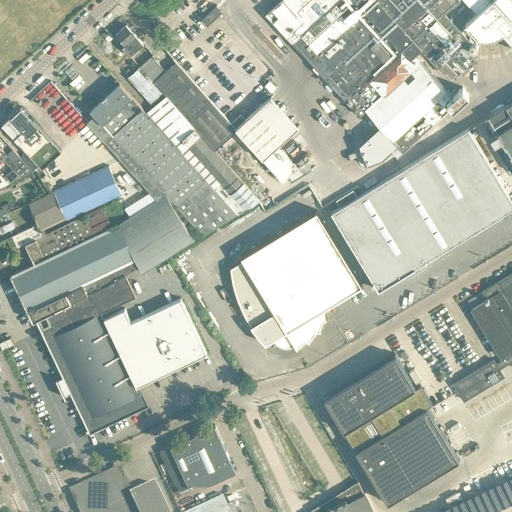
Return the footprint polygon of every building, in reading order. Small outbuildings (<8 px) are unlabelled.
[(511,0),(279,0),(266,13),(292,41),(292,42),(299,49),(300,49),(300,48),(316,33),(325,43),(309,58),(308,58),(308,59),(309,60),(313,64),(314,66),(315,66),(325,77),(360,115),(367,109),(377,121),(381,125),(364,140),(363,141),(359,144),(368,164),(380,159),(383,158),(393,149),(398,155),(404,150),(451,106),(453,108),(469,93),(463,86),(451,97),(419,61),(415,65),(414,64),(409,59),(421,48),(438,66),(444,73),(446,71),(452,77),(457,73),(458,75),(467,66),(463,62),(468,57),(470,60),(477,54),(475,51),(476,50),(477,50),(477,49),(478,48),(478,47),(478,46),(478,45),(478,44),(477,44),(477,43),(476,43),(475,42),(474,42),(469,37),(468,38),(444,12),(457,0),(465,0),(477,12),(465,23),(478,37),(488,38),(496,36),(503,32),(511,41),(511,0)] [(452,8),(456,11),(463,4),(460,1),(452,8)] [(216,4),(202,18),(208,24),(222,11),(217,5),(216,4)] [(465,7),(459,12),(463,16),(469,10),(465,7)] [(138,18),(115,38),(131,56),(139,49),(217,135),(239,115),(232,107),(224,114),(138,18)] [(132,72),(128,77),(151,102),(162,93),(165,96),(154,105),(246,207),(259,199),(215,150),(200,133),(153,82),(146,72),(140,66),(132,72)] [(95,115),(88,122),(158,199),(166,194),(167,194),(203,234),(213,228),(220,224),(237,213),(146,111),(120,82),(119,83),(120,84),(92,110),(91,109),(90,109),(95,115)] [(271,96),(236,128),(237,130),(243,135),(283,180),(298,167),(278,145),(299,126),(271,96)] [(511,101),(488,116),(498,131),(491,135),(499,147),(497,148),(504,159),(505,158),(511,169),(511,101)] [(154,105),(146,111),(237,213),(246,207),(154,105)] [(2,124),(22,147),(42,168),(61,151),(22,108),(21,107),(2,124)] [(331,212),(372,278),(379,289),(389,283),(396,279),(406,272),(413,268),(502,214),(511,207),(511,199),(468,128),(362,193),(357,196),(353,189),(336,199),(340,206),(331,212)] [(0,140),(0,156),(1,158),(12,168),(21,176),(33,171),(12,148),(6,154),(0,147),(4,144),(0,140)] [(39,223),(44,234),(69,222),(68,220),(122,194),(109,165),(29,203),(39,223)] [(12,168),(4,176),(9,182),(21,176),(12,168)] [(0,185),(9,182),(4,176),(0,171),(0,185)] [(113,226),(95,235),(62,250),(35,262),(11,273),(33,320),(35,319),(35,318),(45,314),(92,292),(101,312),(135,296),(135,297),(136,296),(125,274),(139,266),(142,272),(195,240),(166,194),(158,199),(121,222),(113,226)] [(26,243),(35,262),(62,250),(95,235),(113,226),(103,206),(69,222),(44,234),(26,243)] [(244,259),(231,267),(232,272),(232,276),(233,281),(234,285),(235,289),(237,293),(238,298),(240,303),(243,310),(249,320),(251,324),(256,330),(262,338),(266,343),(274,338),(275,340),(277,342),(279,343),(278,346),(287,348),(288,345),(290,345),(293,344),(295,343),(297,346),(298,345),(306,338),(310,339),(310,338),(317,328),(321,328),(321,327),(323,318),(327,317),(327,315),(326,315),(325,307),(362,284),(317,210),(242,255),(244,259)] [(12,221),(0,226),(0,229),(2,233),(14,227),(12,221)] [(26,243),(44,234),(39,223),(13,235),(18,246),(26,243)] [(511,272),(483,290),(487,297),(485,298),(486,299),(473,307),(472,307),(473,308),(501,354),(501,355),(502,355),(504,359),(496,363),(494,359),(454,383),(464,400),(504,375),(499,367),(509,362),(510,364),(511,362),(511,272)] [(104,318),(101,312),(92,292),(45,314),(49,324),(43,327),(44,327),(83,408),(79,409),(90,433),(149,405),(143,391),(139,392),(136,386),(167,372),(207,352),(181,298),(131,321),(125,308),(104,318)] [(460,313),(411,342),(435,381),(483,352),(460,313)] [(0,341),(0,343),(2,349),(14,343),(10,337),(0,341)] [(409,357),(404,350),(400,353),(404,360),(409,357)] [(432,403),(429,398),(420,384),(416,386),(407,373),(395,353),(394,354),(393,354),(394,357),(330,396),(329,393),(324,397),(389,503),(392,501),(390,499),(457,458),(458,461),(460,459),(427,405),(432,403)] [(415,368),(409,371),(416,382),(418,380),(422,379),(415,368)] [(215,424),(160,450),(170,473),(181,468),(186,480),(231,459),(215,424)] [(80,506),(77,507),(79,511),(168,511),(156,483),(131,495),(118,468),(85,483),(87,485),(73,492),(80,506)] [(374,511),(365,491),(363,492),(358,481),(312,509),(313,511),(374,511)] [(240,511),(238,506),(239,505),(238,503),(236,502),(227,507),(223,498),(194,511),(192,511),(240,511)]
